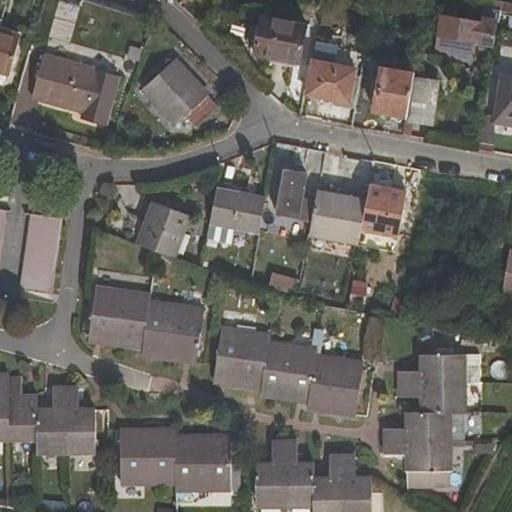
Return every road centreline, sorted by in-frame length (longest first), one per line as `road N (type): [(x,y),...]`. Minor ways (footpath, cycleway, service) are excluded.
road 1 (residential): [(49,351),(249,414),(360,433)]
road 2 (residential): [(511,167),(276,121)]
road 3 (residential): [(100,171),(49,351)]
road 4 (residential): [(276,121),(180,162),(100,171)]
road 5 (residential): [(276,121),(158,0)]
